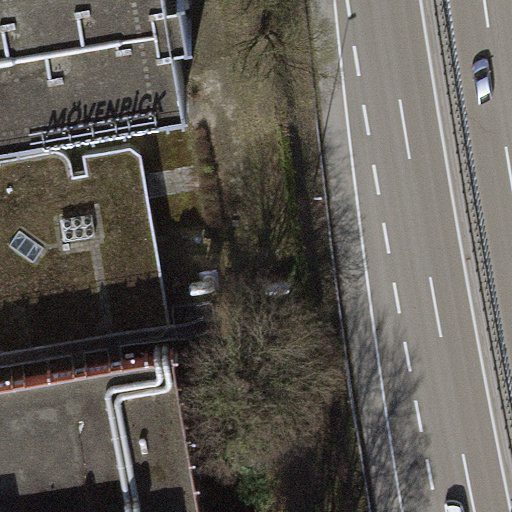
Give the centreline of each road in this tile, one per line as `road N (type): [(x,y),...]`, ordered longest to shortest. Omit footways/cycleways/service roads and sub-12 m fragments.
road 1 (motorway): [(383,0),(474,511)]
road 2 (motorway): [(511,164),(489,0)]
